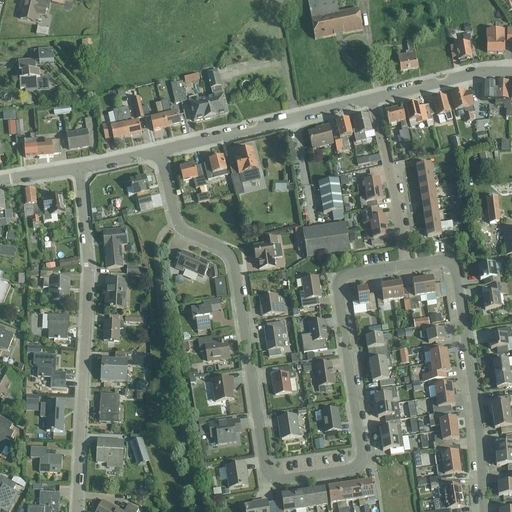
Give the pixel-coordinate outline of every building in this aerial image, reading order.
[(49,9),(50,0),(33,0),(33,4),(24,2),(24,3),(23,3),(21,9),(22,9),(20,20),(34,23),(36,14),(44,16),(46,8),(49,9)] [(321,0),(308,2),(315,40),(363,31),(359,9),(339,13),(336,0),(321,0)] [(507,9),(508,12),(511,10),(511,7),(509,0),(503,0),(501,1),(500,0),(496,0),(498,3),(503,11),(507,9)] [(39,26),(38,34),(50,35),(50,26),(39,26)] [(504,30),(487,31),(487,41),(487,53),(498,53),(503,53),(505,53),(505,41),(504,41),(504,30)] [(470,51),(472,50),(470,35),(463,36),(464,44),(450,46),(452,58),(458,57),(459,61),(460,60),(460,62),(467,61),(466,59),(471,58),(470,51)] [(91,41),(81,41),(82,58),(91,58),(91,41)] [(406,55),(397,56),(401,73),(407,71),(417,69),(416,65),(415,58),(412,41),(406,42),(408,52),(405,53),(406,55)] [(18,67),(20,90),(25,90),(25,92),(48,91),(47,79),(40,79),(39,71),(36,72),(35,64),(39,64),(39,65),(53,64),(53,49),(38,50),(38,51),(34,51),(34,60),(18,61),(18,62),(16,62),(16,67),(18,67)] [(206,99),(211,118),(217,117),(218,115),(227,113),(222,91),(218,74),(217,70),(207,72),(208,76),(207,76),(211,89),(213,97),(206,99)] [(187,82),(202,78),(200,71),(186,75),(187,82)] [(182,81),(176,83),(177,89),(178,89),(181,102),(187,101),(184,88),(182,81)] [(511,117),(511,109),(511,101),(511,84),(488,83),(482,83),(481,100),(495,101),(495,105),(504,105),(504,109),(506,109),(506,117),(511,117)] [(175,104),(181,102),(178,89),(177,89),(172,90),(175,104)] [(457,117),(465,115),(467,122),(473,121),(471,114),(475,113),(473,107),(474,107),(470,92),(464,93),(464,92),(452,95),(457,117)] [(206,99),(199,101),(197,97),(189,99),(194,121),(203,119),(205,120),(211,118),(206,99)] [(139,98),(132,100),(133,106),(137,119),(138,119),(143,118),(141,108),(140,104),(139,98)] [(434,101),(433,101),(434,104),(436,114),(439,124),(452,121),(449,109),(447,109),(445,98),(440,99),(440,98),(434,100),(434,101)] [(166,101),(161,103),(167,128),(180,125),(177,112),(169,114),(166,101)] [(167,128),(161,103),(155,104),(158,117),(150,118),(153,131),(167,128)] [(433,126),(430,116),(428,106),(418,108),(417,103),(405,106),(410,128),(418,126),(417,123),(426,121),(427,128),(433,126)] [(147,106),(141,108),(143,118),(150,116),(147,106)] [(128,107),(121,109),(128,137),(142,134),(139,121),(132,123),(128,107)] [(17,118),(18,109),(6,108),(5,118),(17,118)] [(399,133),(402,143),(410,141),(403,112),(399,113),(398,108),(385,111),(389,126),(401,123),(402,129),(403,133),(399,133)] [(110,124),(102,126),(105,139),(113,137),(114,141),(128,137),(121,109),(114,111),(118,127),(111,128),(110,124)] [(353,119),(356,131),(353,131),(355,143),(366,141),(365,134),(372,133),(368,116),(353,119)] [(346,139),(352,137),(348,121),(336,124),(340,139),(334,140),(337,153),(343,152),(349,151),(346,139)] [(490,131),(489,121),(475,122),(476,133),(490,131)] [(307,133),(312,150),(332,145),(328,128),(307,133)] [(67,135),(69,151),(89,147),(86,131),(67,135)] [(488,140),(486,132),(476,135),(478,143),(488,140)] [(37,157),(36,144),(36,134),(30,135),(31,142),(24,142),(25,158),(37,157)] [(453,140),(452,140),(454,149),(460,147),(458,139),(457,136),(452,137),(453,140)] [(45,143),(36,144),(37,157),(53,156),(53,155),(60,155),(59,141),(45,142),(45,143)] [(490,150),(478,152),(481,167),(493,165),(490,150)] [(236,165),(230,167),(233,177),(231,178),(233,188),(242,185),(260,181),(253,151),(237,155),(238,158),(235,159),(236,165)] [(369,157),(356,160),(358,167),(370,164),(369,157)] [(204,166),(208,182),(228,177),(223,158),(209,162),(210,164),(204,166)] [(416,166),(417,178),(432,176),(430,164),(416,166)] [(183,183),(193,180),(195,190),(206,187),(201,166),(195,168),(194,165),(180,169),(183,183)] [(364,182),(365,193),(380,190),(379,180),(373,181),(373,175),(361,177),(362,183),(364,182)] [(417,178),(419,190),(434,187),(432,176),(417,178)] [(136,195),(139,206),(151,203),(145,177),(130,181),(133,195),(136,195)] [(338,180),(319,183),(323,214),(332,213),(333,221),(344,220),(338,180)] [(419,190),(421,201),(435,199),(434,187),(419,190)] [(32,217),(33,227),(33,230),(39,229),(34,189),(24,191),(25,206),(32,205),(33,217),(32,217)] [(380,190),(365,193),(366,198),(359,199),(361,210),(377,207),(377,202),(382,201),(380,190)] [(196,196),(198,204),(210,201),(208,194),(196,196)] [(42,198),(44,215),(42,215),(44,224),(52,223),(51,215),(64,214),(64,216),(70,216),(68,210),(64,211),(61,195),(42,198)] [(122,197),(115,199),(117,210),(124,209),(122,197)] [(486,199),(489,225),(500,224),(497,198),(486,199)] [(421,201),(423,212),(437,210),(435,199),(421,201)] [(370,224),(371,230),(386,228),(384,217),(382,217),(381,209),(361,212),(363,225),(370,224)] [(423,212),(424,224),(439,222),(437,210),(423,212)] [(439,222),(424,224),(426,237),(441,235),(439,222)] [(302,231),(307,259),(350,253),(345,224),(302,231)] [(386,228),(371,230),(373,240),(370,240),(371,246),(383,244),(382,239),(388,238),(386,228)] [(124,229),(103,232),(107,269),(123,267),(120,245),(126,245),(124,229)] [(511,230),(502,232),(505,256),(511,254),(511,230)] [(264,245),(253,247),(256,262),(258,262),(259,270),(275,268),(273,260),(283,259),(282,249),(272,251),(271,246),(278,245),(276,237),(263,239),(264,245)] [(0,256),(13,259),(14,249),(0,246),(0,256)] [(210,264),(183,252),(175,269),(183,272),(184,270),(203,278),(207,269),(211,271),(212,279),(217,279),(216,267),(209,264),(210,264)] [(59,261),(60,269),(79,266),(78,258),(59,261)] [(48,262),(48,270),(57,269),(57,262),(48,262)] [(478,267),(480,281),(484,280),(485,286),(499,284),(498,272),(495,272),(493,265),(478,267)] [(127,275),(141,275),(142,267),(128,267),(127,275)] [(69,287),(70,280),(52,279),(52,273),(40,272),(40,279),(43,279),(43,288),(50,289),(49,300),(66,301),(67,287),(69,287)] [(301,280),(303,293),(299,293),(301,308),(319,306),(318,299),(321,298),(318,277),(301,280)] [(432,278),(422,280),(425,296),(426,302),(436,301),(435,299),(441,298),(439,284),(433,285),(432,278)] [(407,289),(409,301),(411,311),(419,310),(418,303),(421,303),(420,297),(425,296),(422,280),(412,281),(413,288),(407,289)] [(0,307),(0,308),(9,287),(0,283),(0,281),(0,307)] [(106,309),(124,310),(125,282),(107,281),(106,309)] [(403,302),(409,301),(407,289),(402,290),(401,283),(390,285),(393,301),(403,300),(403,302)] [(383,303),(393,301),(390,285),(380,286),(381,293),(376,294),(378,308),(384,307),(383,303)] [(499,296),(505,295),(504,286),(488,288),(489,295),(483,296),(485,311),(501,308),(499,296)] [(356,290),(359,306),(365,306),(366,312),(376,310),(374,294),(368,295),(367,288),(356,290)] [(260,298),(262,310),(261,310),(262,317),(284,314),(283,305),(278,305),(276,296),(260,298)] [(211,313),(221,312),(219,300),(202,302),(203,309),(191,311),(192,322),(196,321),(197,328),(210,326),(209,319),(212,319),(211,313)] [(48,339),(66,340),(67,323),(60,322),(60,316),(48,315),(48,322),(49,322),(48,339)] [(440,315),(429,316),(430,325),(441,323),(440,315)] [(310,334),(301,336),(303,353),(327,350),(325,341),(327,341),(324,321),(308,323),(310,334)] [(104,322),(103,329),(104,330),(103,342),(118,342),(119,330),(123,330),(123,323),(104,322)] [(279,350),(280,350),(283,350),(281,336),(286,336),(284,323),(266,325),(267,331),(264,332),(267,352),(268,352),(269,358),(280,356),(279,350)] [(420,339),(427,338),(428,344),(445,341),(443,330),(436,331),(435,325),(421,327),(422,334),(419,334),(420,339)] [(0,348),(7,351),(14,336),(4,332),(5,329),(0,326),(0,348)] [(380,327),(370,328),(371,335),(381,334),(380,327)] [(489,338),(490,350),(508,347),(506,340),(511,339),(510,328),(496,330),(497,337),(489,338)] [(411,329),(404,330),(406,338),(413,337),(411,329)] [(404,330),(396,331),(398,339),(405,338),(404,330)] [(374,349),(375,355),(389,353),(387,341),(390,341),(389,335),(365,338),(367,350),(374,349)] [(212,338),(198,340),(200,352),(206,351),(208,362),(229,359),(227,343),(213,345),(212,338)] [(188,342),(183,343),(184,354),(189,353),(189,352),(191,352),(190,344),(188,344),(188,342)] [(426,365),(431,364),(448,362),(446,351),(442,351),(441,346),(423,348),(426,365)] [(376,361),(369,362),(371,372),(387,370),(391,369),(391,364),(389,353),(375,355),(376,361)] [(132,355),(132,354),(115,354),(115,360),(102,360),(101,381),(126,382),(127,362),(132,362),(132,361),(132,355)] [(51,381),(64,381),(65,374),(54,373),(55,356),(35,355),(34,364),(38,365),(38,377),(51,378),(51,381)] [(507,361),(493,363),(494,376),(509,374),(511,373),(511,367),(508,368),(507,361)] [(432,375),(422,377),(423,383),(428,382),(446,379),(445,373),(449,373),(448,362),(431,364),(432,375)] [(310,363),(302,365),(304,373),(311,372),(310,363)] [(315,366),(318,388),(334,386),(331,363),(315,366)] [(279,375),(271,376),(272,383),(273,383),(275,396),(291,394),(289,381),(296,380),(295,373),(293,373),(292,367),(278,369),(279,375)] [(3,401),(12,406),(17,397),(9,392),(16,380),(0,370),(0,396),(4,399),(3,401)] [(387,370),(371,372),(372,383),(379,382),(380,388),(394,386),(393,380),(388,380),(387,370)] [(511,373),(509,374),(494,376),(496,389),(511,387),(511,386),(511,373)] [(231,387),(233,386),(232,379),(212,382),(215,402),(233,400),(231,387)] [(430,399),(436,398),(453,395),(451,384),(447,385),(446,379),(428,382),(429,388),(428,389),(430,399)] [(420,384),(412,384),(413,392),(421,391),(420,384)] [(374,397),(376,408),(392,405),(391,400),(397,399),(395,388),(380,390),(381,396),(374,397)] [(99,423),(118,424),(119,396),(101,395),(100,414),(99,414),(98,416),(100,416),(99,423)] [(433,416),(446,414),(451,413),(450,407),(455,406),(453,395),(436,398),(437,404),(432,404),(433,416)] [(38,405),(39,397),(26,396),(26,405),(38,405)] [(491,406),(493,417),(510,415),(508,404),(511,403),(510,397),(496,399),(496,405),(491,406)] [(412,416),(418,415),(416,400),(409,401),(412,416)] [(47,432),(63,432),(63,424),(61,424),(62,403),(48,402),(48,405),(41,405),(41,418),(47,418),(47,432)] [(401,421),(398,404),(392,405),(376,408),(377,418),(384,417),(385,423),(399,421),(401,421)] [(322,413),(315,414),(316,422),(323,421),(325,434),(341,432),(340,424),(339,425),(337,410),(322,412),(322,413)] [(440,427),(441,432),(457,429),(455,419),(447,420),(446,414),(428,416),(430,428),(440,427)] [(510,415),(493,417),(494,429),(500,428),(501,434),(511,432),(511,425),(511,426),(510,415)] [(277,419),(278,426),(279,426),(281,440),(298,438),(295,416),(277,419)] [(0,453),(1,455),(14,433),(9,430),(12,425),(0,417),(0,453)] [(33,426),(32,428),(37,428),(37,426),(38,426),(39,418),(31,417),(29,417),(28,426),(33,426)] [(198,422),(200,436),(207,435),(205,421),(198,422)] [(235,434),(240,433),(239,421),(209,425),(211,438),(217,437),(218,445),(236,443),(235,434)] [(379,430),(381,441),(402,438),(399,421),(385,423),(386,429),(379,430)] [(433,444),(434,450),(449,447),(452,447),(451,441),(458,440),(457,429),(441,432),(441,437),(434,438),(435,443),(433,444)] [(130,444),(135,461),(148,457),(140,437),(130,436),(130,442),(130,444)] [(495,445),(495,456),(511,454),(511,437),(505,438),(506,444),(495,445)] [(402,438),(381,441),(383,452),(389,451),(390,456),(404,454),(402,438)] [(323,440),(314,441),(315,450),(324,449),(323,440)] [(99,441),(97,463),(108,463),(107,467),(122,468),(124,442),(99,441)] [(434,450),(436,467),(459,463),(457,453),(450,454),(449,447),(434,450)] [(39,472),(60,474),(61,457),(45,456),(46,449),(31,448),(31,458),(40,459),(39,472)] [(511,454),(495,456),(496,466),(507,466),(507,472),(511,471),(511,454)] [(428,463),(435,461),(434,455),(427,456),(428,463)] [(459,463),(436,467),(438,477),(440,477),(441,483),(454,481),(454,475),(460,474),(459,463)] [(245,474),(247,474),(245,465),(227,467),(230,489),(247,486),(245,474)] [(419,475),(425,474),(423,467),(417,468),(419,475)] [(511,475),(510,476),(510,483),(497,483),(498,496),(511,495),(511,475)] [(0,509),(5,511),(7,511),(17,494),(12,491),(15,486),(1,478),(0,479),(0,485),(4,488),(1,493),(0,492),(0,509)] [(360,483),(363,507),(368,506),(367,499),(373,498),(374,502),(378,501),(376,485),(372,486),(371,481),(360,483)] [(360,483),(349,485),(352,502),(358,501),(359,507),(363,507),(360,483)] [(443,489),(444,499),(463,497),(461,486),(447,488),(446,483),(431,485),(431,491),(443,489)] [(349,485),(338,486),(342,511),(349,511),(349,509),(346,509),(345,503),(352,502),(349,485)] [(342,511),(338,486),(328,488),(330,505),(337,504),(338,511),(342,511)] [(325,488),(314,490),(316,507),(327,506),(325,488)] [(314,490),(303,492),(305,509),(316,507),(314,490)] [(303,492),(292,493),(294,511),(305,509),(303,492)] [(57,511),(59,494),(41,493),(40,507),(28,507),(27,511),(57,511)] [(287,511),(294,511),(292,493),(281,495),(282,501),(275,502),(276,511),(287,511)] [(463,497),(444,499),(446,510),(434,511),(451,511),(451,509),(464,507),(463,497)] [(245,506),(245,511),(269,511),(268,504),(267,500),(258,502),(258,504),(245,506)] [(137,511),(139,510),(129,504),(124,511),(122,511),(104,502),(98,511),(137,511)] [(276,511),(275,503),(268,504),(269,511),(276,511)]
